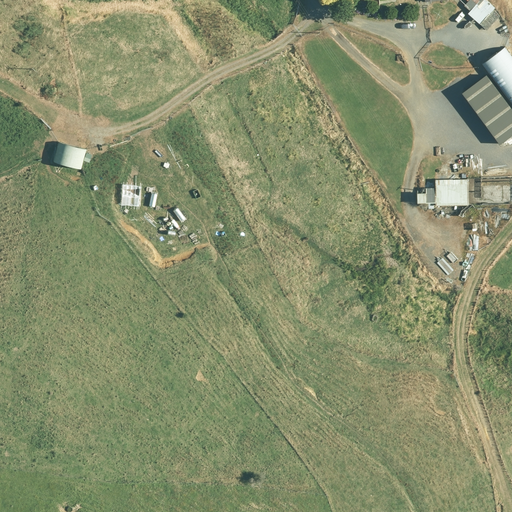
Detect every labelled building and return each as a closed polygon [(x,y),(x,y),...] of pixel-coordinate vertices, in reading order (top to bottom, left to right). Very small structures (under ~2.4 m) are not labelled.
[(492,12),(495,8),(486,0),(483,0),(479,5),(477,3),(473,0),(470,0),(464,7),(469,11),(467,14),(469,15),(480,25),(487,31),(499,18),(492,12)] [(511,58),(505,48),(485,62),(511,98),(511,58)] [(511,128),(511,110),(487,77),(463,94),(497,140),(511,128)] [(84,149),(60,143),(54,163),(79,169),(84,149)] [(468,193),(468,182),(468,179),(435,179),(435,189),(416,189),(416,203),(436,203),(436,206),(468,205),(468,196),(468,193)] [(480,182),(468,182),(468,193),(480,193),(480,182)] [(511,204),(511,185),(482,186),(482,205),(511,204)]
